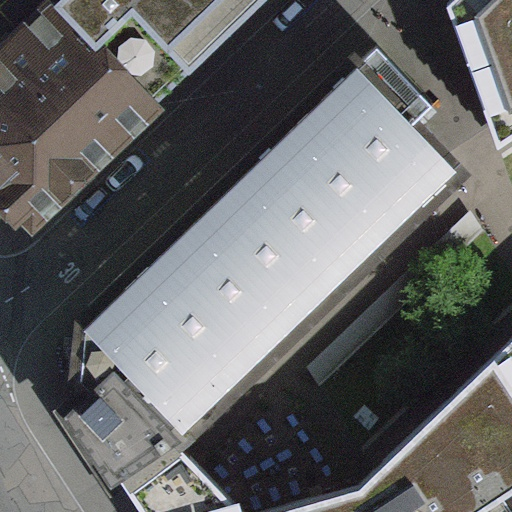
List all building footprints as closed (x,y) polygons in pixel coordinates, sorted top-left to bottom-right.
[(122,143),(206,59),(147,0),(41,0),(20,18),(0,34),(0,173),(43,222),(122,143)] [(147,0),(206,59),(264,0),(147,0)] [(511,0),(416,0),(370,44),(462,145),(511,93),(511,0)] [(83,313),(65,340),(56,401),(116,500),(201,444),(180,414),(431,165),(340,77),(83,313)] [(511,327),(429,399),(393,429),(289,511),(241,511),(201,444),(116,500),(125,511),(461,511),(511,475),(511,327)] [(511,511),(511,475),(461,511),(511,511)]
